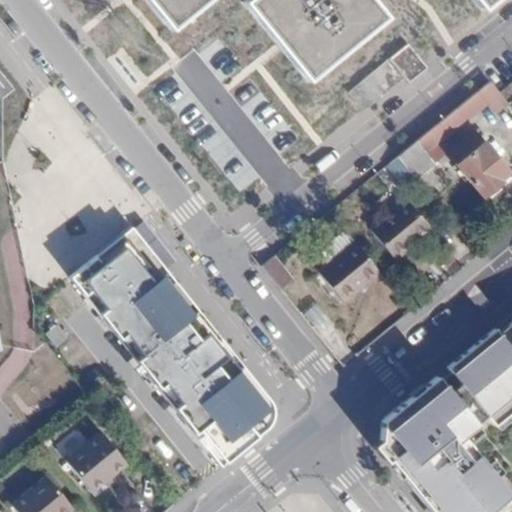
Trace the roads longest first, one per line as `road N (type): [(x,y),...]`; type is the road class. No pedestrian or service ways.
road 1 (residential): [(226,257),(511,29)]
road 2 (residential): [(226,257),(19,0)]
road 3 (residential): [(511,272),(347,407)]
road 4 (residential): [(347,407),(226,257)]
road 5 (residential): [(320,430),(218,511)]
